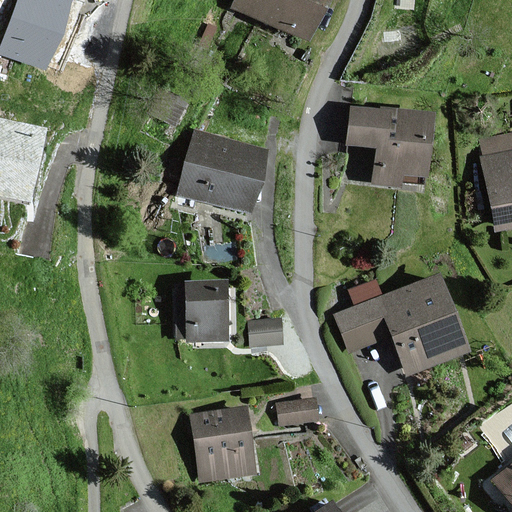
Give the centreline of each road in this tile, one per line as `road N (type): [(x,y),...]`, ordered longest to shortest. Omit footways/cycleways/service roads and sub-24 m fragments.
road 1 (residential): [(358,0),(312,116),(302,280),(309,331),(410,511)]
road 2 (residential): [(108,373),(83,275),(85,183),(125,0)]
road 3 (residential): [(162,511),(133,459),(108,373)]
road 4 (residential): [(93,511),(90,411),(108,373)]
